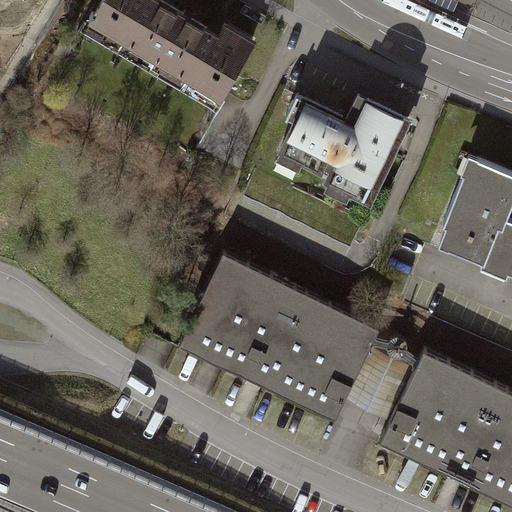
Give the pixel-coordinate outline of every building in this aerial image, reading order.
[(106,0),(89,29),(225,108),(267,34),(228,12),(218,29),(212,26),(187,12),(167,0),(106,0)] [(345,115),(304,97),(279,156),(366,193),(400,112),(354,93),(345,115)] [(511,207),(511,174),(466,154),(429,241),(511,276),(511,220),(507,219),(511,207)] [(379,323),(224,248),(180,338),(258,375),(336,413),(379,323)] [(511,387),(424,345),(381,434),(511,497),(511,387)] [(385,372),(372,398),(386,405),(399,380),(385,372)]
